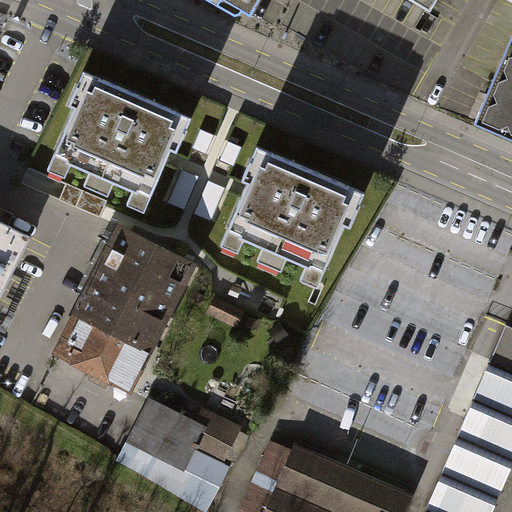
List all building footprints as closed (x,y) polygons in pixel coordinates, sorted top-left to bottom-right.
[(206,0),(238,18),(242,12),(250,16),(259,0),(206,0)] [(408,0),(433,14),(441,0),(408,0)] [(511,34),(474,124),(511,139),(511,34)] [(196,113),(78,62),(58,107),(65,110),(39,170),(142,214),(162,166),(168,153),(177,157),(196,113)] [(252,138),(234,181),(240,183),(234,196),(213,246),(314,289),(343,223),(349,226),(366,187),(252,138)] [(216,220),(223,203),(205,195),(198,212),(216,220)] [(0,208),(0,216),(8,221),(11,214),(0,208)] [(0,282),(27,231),(8,221),(0,216),(0,282)] [(128,393),(195,261),(114,220),(95,258),(47,353),(128,393)] [(511,511),(511,334),(506,332),(493,361),(473,352),(355,301),(304,416),(443,476),(427,511),(511,511)] [(148,395),(116,460),(207,511),(242,443),(208,427),(215,413),(202,406),(195,420),(148,395)] [(267,511),(407,511),(413,499),(296,447),(267,511)]
